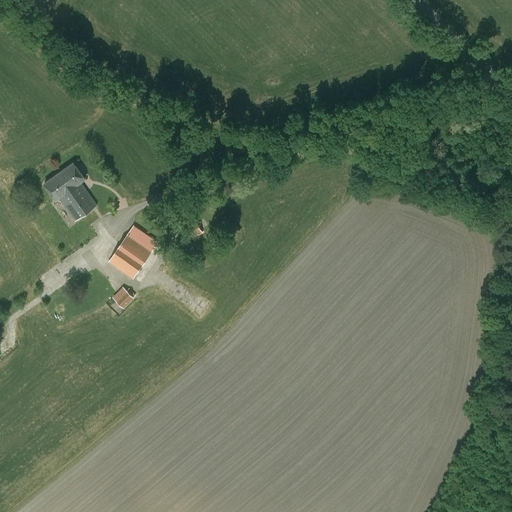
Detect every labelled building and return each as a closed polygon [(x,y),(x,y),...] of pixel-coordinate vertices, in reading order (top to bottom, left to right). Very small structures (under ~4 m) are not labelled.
[(58,198),(59,198),(67,193),(70,197),(71,196),(74,200),(86,191),(80,183),(85,179),(74,163),(45,184),(56,200),(58,198)] [(67,193),(59,198),(75,221),(97,206),(86,191),(74,200),(71,196),(70,197),(67,193)] [(189,242),(203,234),(195,220),(181,228),(189,242)] [(215,227),(220,235),(228,229),(223,222),(215,227)] [(109,262),(133,279),(159,243),(134,226),(109,262)] [(133,296),(126,290),(116,300),(123,306),(133,296)]
